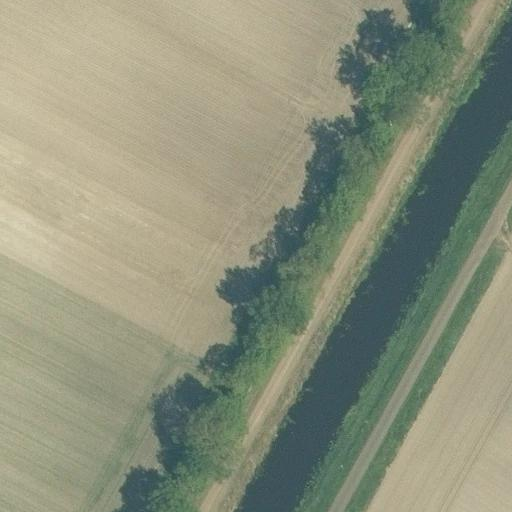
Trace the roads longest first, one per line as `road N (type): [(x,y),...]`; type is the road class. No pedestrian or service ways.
road 1 (track): [(203,511),(486,0)]
road 2 (unclassified): [(342,511),(511,204)]
